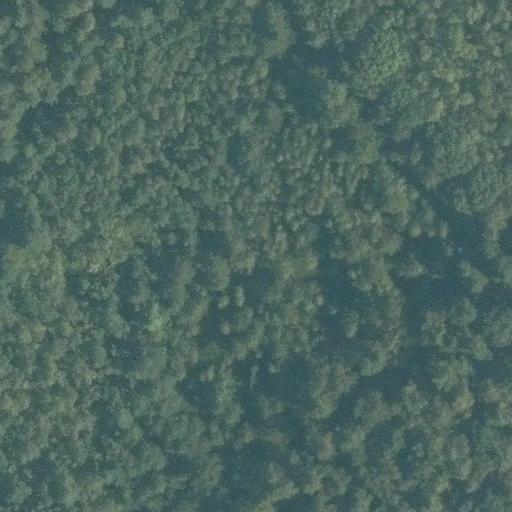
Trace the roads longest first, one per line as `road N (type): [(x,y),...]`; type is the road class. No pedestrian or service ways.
road 1 (track): [(96,0),(153,75),(293,174),(457,408),(511,466)]
road 2 (track): [(511,281),(290,0)]
